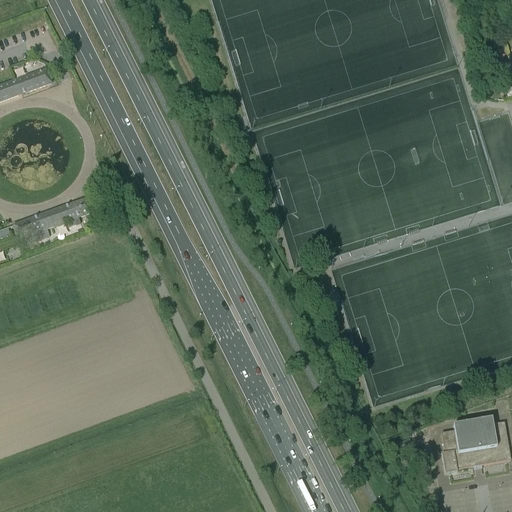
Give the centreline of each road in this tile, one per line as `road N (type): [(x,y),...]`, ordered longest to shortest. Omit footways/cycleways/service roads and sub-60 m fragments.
road 1 (primary): [(59,0),(315,511)]
road 2 (primary): [(344,511),(89,0)]
road 3 (unclassified): [(272,511),(117,201),(86,169)]
